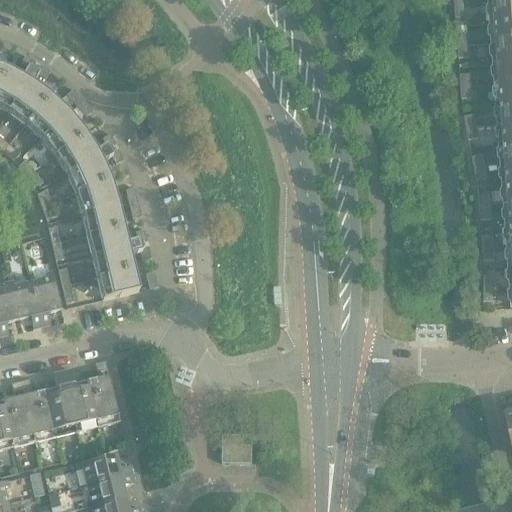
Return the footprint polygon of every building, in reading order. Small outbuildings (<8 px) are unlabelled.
[(511,0),(493,0),(498,66),(511,64),(511,0)] [(465,7),(454,8),(455,20),(465,19),(465,7)] [(456,37),(457,49),(468,48),(467,36),(456,37)] [(468,48),(457,49),(458,61),(468,60),(468,48)] [(3,71),(0,77),(0,111),(7,115),(37,66),(24,58),(19,66),(27,71),(20,80),(3,71)] [(511,64),(498,66),(504,147),(511,146),(511,64)] [(48,99),(31,87),(37,77),(44,82),(49,73),(37,66),(7,115),(24,127),(48,99)] [(459,77),(460,89),(470,89),(470,77),(459,77)] [(470,89),(460,89),(461,101),(471,101),(470,89)] [(65,98),(75,109),(82,103),(72,92),(65,98)] [(67,117),(48,99),(24,127),(40,142),(67,117)] [(82,103),(75,109),(85,120),(92,113),(82,103)] [(67,117),(40,142),(54,159),(84,137),(67,117)] [(464,119),(466,131),(476,129),(474,117),(464,119)] [(479,140),(476,129),(466,131),(468,142),(479,140)] [(84,137),(54,159),(65,177),(116,150),(109,137),(101,141),(105,149),(95,154),(84,137)] [(0,154),(2,155),(8,147),(0,140),(0,154)] [(8,147),(2,155),(12,164),(20,156),(8,147)] [(123,162),(116,150),(65,177),(74,197),(109,183),(100,165),(111,160),(115,167),(123,162)] [(472,159),(474,171),(484,169),(482,157),(472,159)] [(17,169),(25,180),(33,174),(25,162),(17,169)] [(484,169),(474,171),(476,183),(487,181),(484,169)] [(33,174),(25,180),(33,191),(42,186),(33,174)] [(117,209),(109,183),(74,197),(81,218),(117,209)] [(125,193),(128,207),(137,205),(134,191),(125,193)] [(36,197),(41,210),(51,206),(45,192),(36,197)] [(489,198),(478,199),(479,211),(490,210),(489,198)] [(137,205),(128,207),(131,221),(141,219),(137,205)] [(51,206),(41,210),(45,222),(56,220),(51,206)] [(117,209),(81,218),(86,239),(122,231),(117,209)] [(491,222),(490,210),(479,211),(480,222),(491,222)] [(47,231),(51,247),(59,246),(55,229),(47,231)] [(125,246),(122,231),(86,239),(91,261),(147,247),(144,233),(134,235),(136,243),(125,246)] [(481,239),(482,251),(493,250),(492,238),(481,239)] [(59,246),(51,247),(55,264),(63,262),(59,246)] [(147,247),(91,261),(96,282),(132,273),(128,258),(139,255),(141,263),(151,261),(147,247)] [(493,250),(482,251),(483,263),(494,262),(493,250)] [(57,273),(61,290),(69,288),(65,271),(57,273)] [(137,295),(132,273),(96,282),(101,303),(137,295)] [(50,328),(47,316),(60,313),(51,275),(46,276),(47,280),(30,285),(41,330),(50,328)] [(154,275),(145,277),(148,292),(157,290),(154,275)] [(484,279),(483,291),(494,291),(494,279),(484,279)] [(12,284),(8,285),(17,323),(29,320),(32,332),(41,330),(30,285),(13,288),(12,284)] [(0,339),(8,338),(5,326),(17,323),(8,285),(4,286),(5,290),(0,291),(0,339)] [(69,288),(61,290),(65,306),(73,304),(69,288)] [(483,291),(483,303),(494,303),(494,291),(483,291)] [(104,364),(94,367),(96,375),(106,373),(104,364)] [(70,372),(62,374),(76,435),(97,430),(86,383),(73,386),(70,372)] [(56,391),(44,393),(55,440),(76,435),(62,374),(52,377),(56,391)] [(108,378),(86,383),(97,430),(119,425),(108,378)] [(28,382),(19,385),(21,393),(30,391),(28,382)] [(19,385),(10,387),(12,395),(21,393),(19,385)] [(44,393),(22,399),(34,445),(55,440),(44,393)] [(22,399),(1,404),(12,450),(34,445),(22,399)] [(0,453),(12,450),(1,404),(0,403),(0,453)] [(220,467),(250,467),(250,452),(250,439),(220,439),(220,467)] [(114,458),(76,467),(77,473),(82,471),(86,488),(131,478),(129,469),(118,472),(114,458)] [(86,488),(90,505),(85,506),(86,510),(125,501),(122,489),(133,486),(131,478),(86,488)] [(57,495),(48,497),(51,510),(60,508),(57,495)] [(139,511),(134,511),(127,511),(125,501),(86,510),(86,511),(139,511)]
